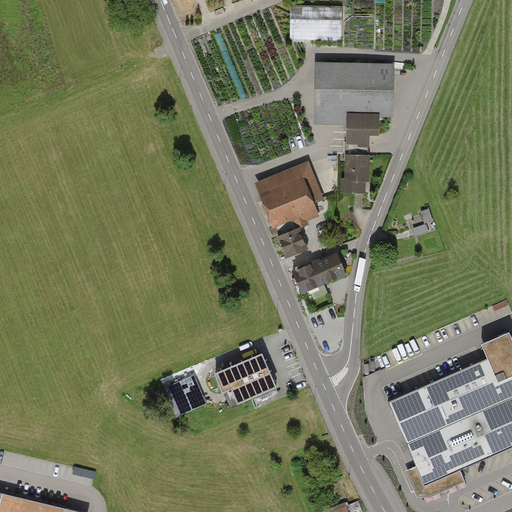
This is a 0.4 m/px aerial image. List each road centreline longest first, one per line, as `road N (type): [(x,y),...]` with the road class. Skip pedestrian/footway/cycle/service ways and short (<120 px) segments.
road 1 (secondary): [(324,386),(161,0)]
road 2 (tertiary): [(324,386),(348,364),(374,225),(465,0)]
road 3 (secondary): [(384,511),(324,386)]
